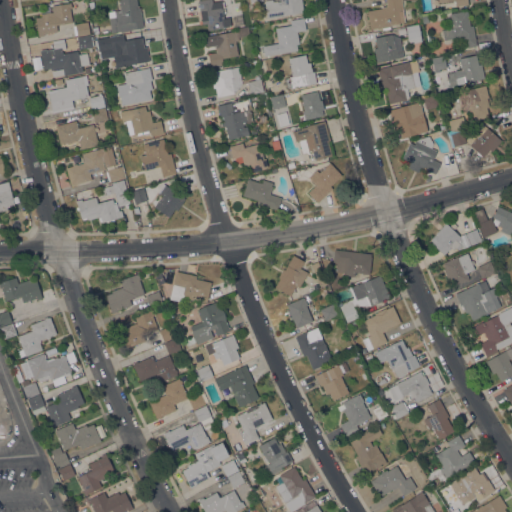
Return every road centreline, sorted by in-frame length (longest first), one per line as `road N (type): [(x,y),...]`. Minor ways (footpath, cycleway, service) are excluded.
road 1 (residential): [(361,511),(284,377),(224,241),(170,0)]
road 2 (residential): [(171,511),(58,254),(3,0)]
road 3 (tertiary): [(511,178),(391,214),(224,241),(0,253)]
road 4 (residential): [(511,447),(414,273),(348,68),(336,0)]
